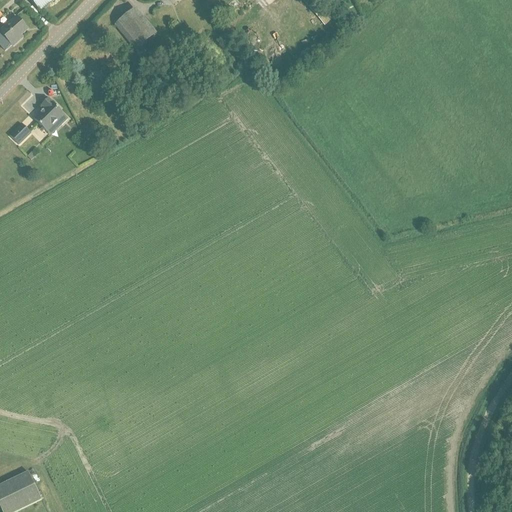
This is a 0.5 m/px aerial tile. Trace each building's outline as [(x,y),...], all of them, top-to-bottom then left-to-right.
[(28,0),(39,13),(54,0),(28,0)] [(116,26),(135,50),(156,33),(137,10),(116,26)] [(0,46),(4,52),(11,46),(12,47),(19,41),(17,39),(27,30),(16,18),(0,31),(0,46)] [(42,106),(45,109),(34,120),(42,128),(41,130),(43,132),(46,132),(47,133),(58,122),(61,126),(68,119),(48,99),(42,106)] [(10,137),(19,146),(31,134),(22,125),(10,137)] [(29,154),(32,160),(42,154),(38,149),(29,154)] [(0,486),(0,507),(2,511),(17,511),(42,500),(28,473),(0,486)]
